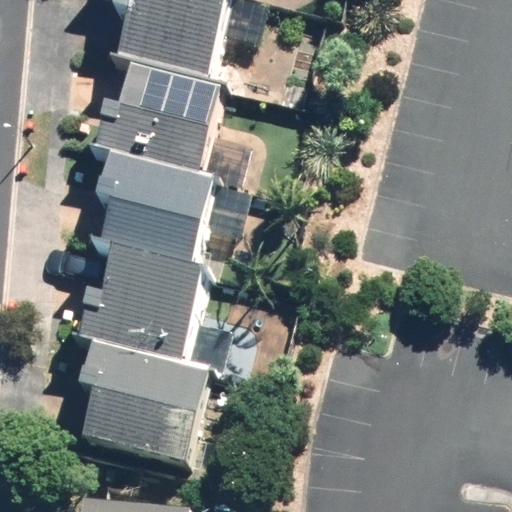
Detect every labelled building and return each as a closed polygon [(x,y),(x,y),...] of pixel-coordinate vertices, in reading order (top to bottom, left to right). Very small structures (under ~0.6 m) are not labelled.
[(126,0),(125,8),(146,12),(133,74),(140,75),(229,94),(248,0),(126,0)] [(235,95),(229,94),(140,75),(133,109),(118,106),(106,161),(120,164),(216,184),(235,95)] [(216,184),(120,164),(110,211),(126,215),(119,249),(130,252),(208,268),(225,186),(216,184)] [(201,365),(221,271),(208,268),(130,252),(119,300),(100,296),(91,342),(101,344),(201,365)] [(207,366),(201,365),(101,344),(90,398),(107,401),(98,443),(205,466),(225,370),(207,366)]
